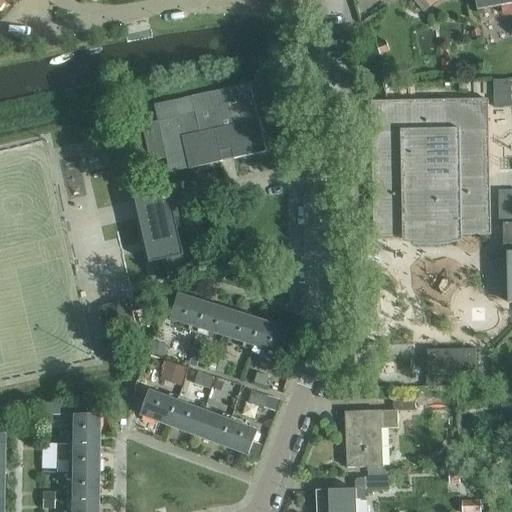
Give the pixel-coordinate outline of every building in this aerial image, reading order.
[(436,0),(414,0),(424,12),(437,1),(436,0)] [(511,0),(476,0),(478,11),(511,4),(511,0)] [(497,104),(511,103),(511,78),(496,79),(497,104)] [(159,123),(171,174),(191,169),(184,138),(201,134),(201,137),(259,124),(250,84),(193,97),(196,114),(159,123)] [(370,100),(370,140),(373,235),(404,235),(404,241),(417,244),(427,245),(438,245),(453,243),(462,241),(462,233),(490,233),(487,98),(370,100)] [(501,221),(511,220),(511,188),(501,189),(501,221)] [(162,260),(165,274),(191,268),(178,209),(143,217),(148,240),(153,239),(155,251),(151,252),(153,262),(162,260)] [(186,330),(198,334),(207,304),(180,296),(172,321),(187,326),(186,330)] [(134,326),(128,302),(105,308),(110,332),(134,326)] [(216,335),(226,338),(234,313),(207,304),(198,334),(209,337),(208,341),(213,343),(216,335)] [(240,347),(252,351),(262,321),(234,313),(226,338),(241,343),(240,347)] [(262,321),(252,351),(264,355),(265,350),(281,355),(289,330),(262,321)] [(168,358),(173,342),(154,337),(150,352),(168,358)] [(477,374),(476,350),(428,351),(428,375),(477,374)] [(217,367),(215,373),(225,376),(229,363),(220,361),(218,368),(217,367)] [(173,382),(181,384),(187,368),(179,365),(173,382)] [(251,381),(268,385),(271,375),(254,370),(251,381)] [(195,385),(212,390),(215,379),(199,374),(195,385)] [(215,379),(212,390),(211,393),(219,396),(223,381),(215,379)] [(142,417),(168,427),(179,398),(168,394),(166,398),(151,392),(142,417)] [(279,400),(253,392),(249,405),(275,413),(279,400)] [(168,427),(195,437),(204,412),(190,407),(191,403),(179,398),(168,427)] [(346,413),(348,468),(384,467),(382,429),(398,429),(398,412),(415,411),(414,401),(393,401),(394,412),(382,412),(346,413)] [(45,407),(45,416),(64,415),(64,406),(45,407)] [(195,437),(222,447),(233,418),(216,412),(214,416),(204,412),(195,437)] [(68,432),(67,444),(98,445),(99,416),(72,416),(72,432),(68,432)] [(233,418),(222,447),(249,456),(258,432),(242,426),(244,422),(233,418)] [(42,452),(54,453),(55,445),(43,444),(42,452)] [(72,457),(71,473),(98,473),(98,445),(67,444),(67,457),(72,457)] [(67,489),(66,501),(97,502),(98,473),(71,473),(71,489),(67,489)] [(365,479),(358,479),(355,482),(356,490),(317,491),(317,511),(357,511),(357,501),(363,501),(366,498),(366,491),(390,490),(390,478),(365,479)] [(43,493),(42,501),(54,501),(54,493),(43,493)] [(54,501),(42,501),(42,509),(54,509),(54,501)] [(97,511),(97,502),(66,501),(66,511),(97,511)]
